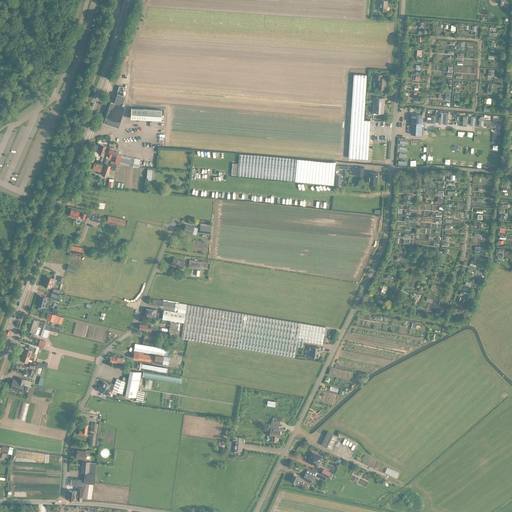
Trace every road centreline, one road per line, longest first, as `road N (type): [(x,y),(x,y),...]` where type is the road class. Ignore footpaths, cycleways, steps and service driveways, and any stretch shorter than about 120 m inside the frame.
road 1 (secondary): [(0,350),(130,0)]
road 2 (unclassified): [(354,309),(386,243),(404,0)]
road 3 (unclassified): [(64,503),(71,428),(104,353),(129,334),(171,234)]
road 4 (unclassified): [(256,511),(354,309)]
road 5 (unknown): [(427,98),(433,37),(475,33),(476,97),(456,101)]
road 6 (track): [(171,234),(48,199)]
